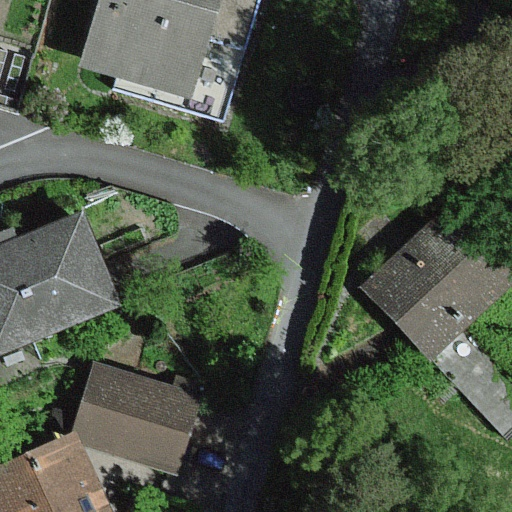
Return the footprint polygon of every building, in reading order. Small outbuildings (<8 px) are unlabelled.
[(94,0),(72,74),(111,85),(109,94),(220,127),(258,0),(94,0)] [(511,287),(511,266),(452,201),(353,292),(426,371),(433,364),(500,437),(511,426),(511,380),(466,330),(511,287)] [(77,218),(0,249),(0,360),(116,313),(77,218)] [(198,405),(91,372),(71,436),(78,451),(175,481),(198,405)] [(71,436),(0,468),(0,511),(105,511),(78,451),(71,436)]
